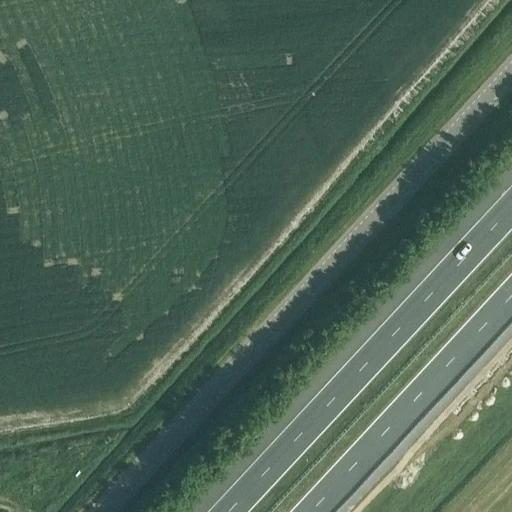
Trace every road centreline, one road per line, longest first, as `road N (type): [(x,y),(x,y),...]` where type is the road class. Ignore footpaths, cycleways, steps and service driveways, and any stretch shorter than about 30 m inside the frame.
road 1 (unclassified): [(100,511),(511,71)]
road 2 (motorway): [(511,209),(230,511)]
road 3 (motorway): [(314,511),(511,300)]
